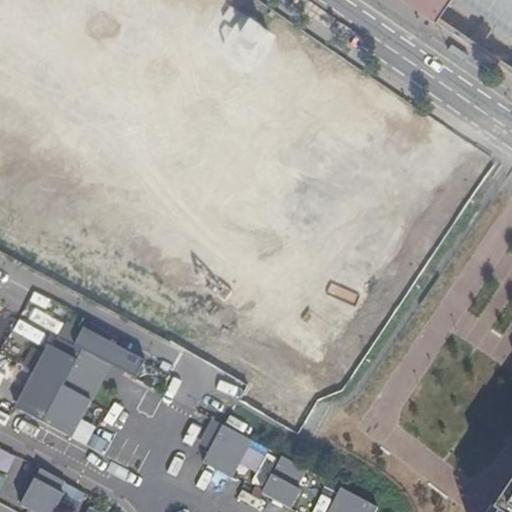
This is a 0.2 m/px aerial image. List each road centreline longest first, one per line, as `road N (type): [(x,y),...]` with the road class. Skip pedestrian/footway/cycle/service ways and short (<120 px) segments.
road 1 (unknown): [(0,130),(225,289),(285,297),(316,293),(342,266),(455,83)]
road 2 (tertiary): [(511,121),(334,0)]
